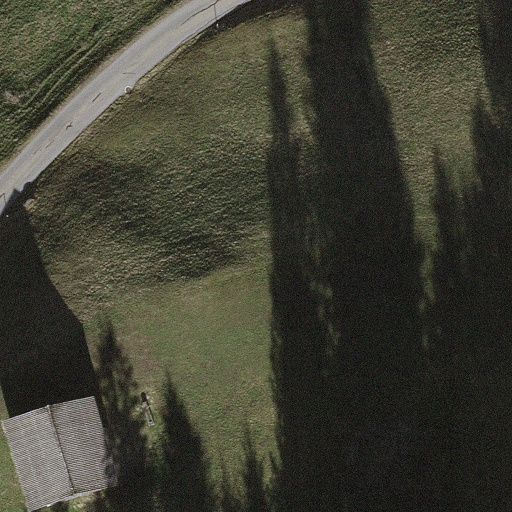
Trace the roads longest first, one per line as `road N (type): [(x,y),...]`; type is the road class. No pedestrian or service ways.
road 1 (track): [(0,397),(56,353),(196,300),(511,239)]
road 2 (residential): [(234,0),(133,63),(0,207)]
